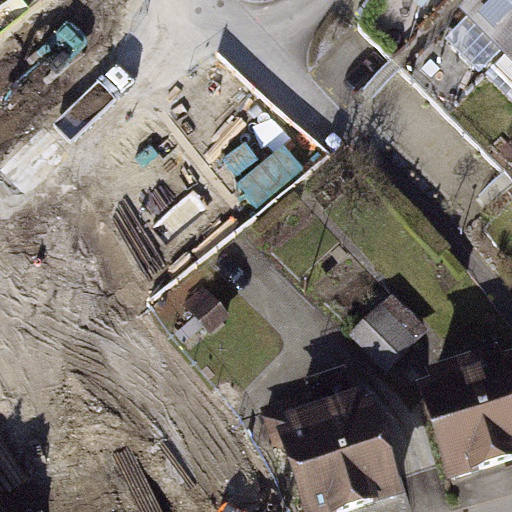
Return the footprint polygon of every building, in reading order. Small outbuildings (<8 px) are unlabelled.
[(511,0),(476,0),(458,18),(460,20),(440,40),(441,52),(465,77),(477,77),(496,58),(499,61),(511,47),(511,0)] [(511,47),(499,61),(475,84),(511,120),(511,47)] [(424,334),(394,302),(353,342),(384,373),(424,334)] [(224,320),(210,304),(197,315),(211,332),(224,320)] [(486,379),(419,402),(448,489),(511,467),(511,385),(496,338),(467,348),(472,364),(480,361),(486,379)] [(268,441),(275,439),(300,511),(364,511),(392,502),(376,459),(390,454),(385,441),(372,446),(359,410),(351,413),(348,405),(336,409),(339,417),(313,425),(302,391),(256,407),(268,441)]
